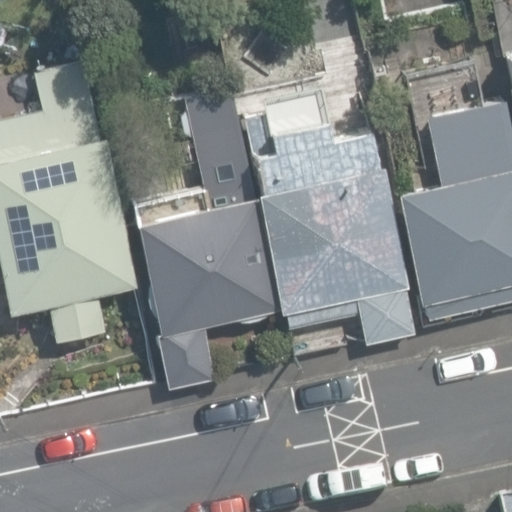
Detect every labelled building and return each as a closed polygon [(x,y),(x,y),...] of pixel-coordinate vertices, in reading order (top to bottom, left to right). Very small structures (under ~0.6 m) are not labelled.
[(48,300),(56,337),(102,327),(95,291),(135,283),(103,130),(96,131),(81,57),(36,66),(44,107),(0,116),(0,264),(9,308),(48,300)] [(329,134),(319,81),(259,93),(262,107),(244,111),(252,150),(253,150),(260,184),(255,185),(279,308),(285,307),(288,323),(358,310),(363,338),(411,328),(402,283),(406,282),(381,159),(376,160),(369,126),(329,134)] [(162,329),(172,377),(175,376),(207,370),(197,322),(234,314),(235,315),(236,315),(237,316),(238,316),(239,316),(240,317),(242,317),(243,317),(244,317),(245,318),(246,318),(248,318),(249,318),(250,318),(251,318),(251,317),(253,317),(254,317),(255,317),(256,316),(257,316),(258,316),(259,315),(261,314),(262,314),(263,313),(264,312),(265,311),(266,310),(267,309),(268,308),(276,306),(230,82),(184,92),(207,201),(136,215),(160,330),(162,329)] [(423,297),(427,314),(511,294),(511,153),(511,149),(500,97),(430,112),(444,175),(396,186),(420,298),(423,297)] [(511,511),(511,492),(497,496),(500,511),(511,511)]
